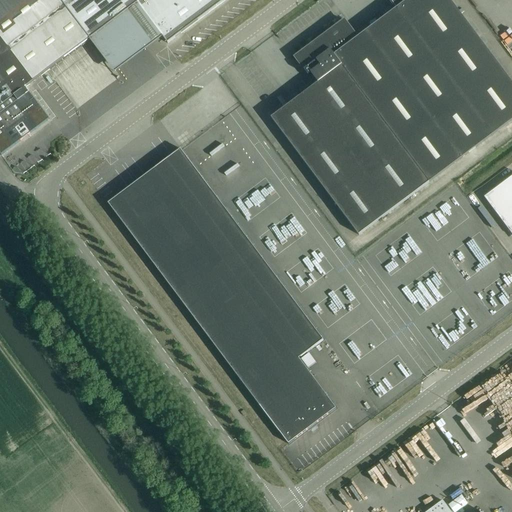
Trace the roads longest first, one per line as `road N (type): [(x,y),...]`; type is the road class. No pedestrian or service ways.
road 1 (unclassified): [(276,511),(50,209),(48,190),(59,173),(290,0)]
road 2 (unclassified): [(276,511),(511,335)]
road 3 (unknown): [(220,53),(351,230)]
road 4 (unknown): [(434,393),(511,498)]
